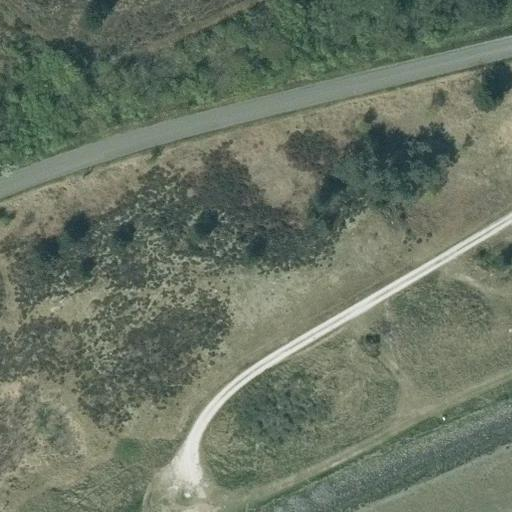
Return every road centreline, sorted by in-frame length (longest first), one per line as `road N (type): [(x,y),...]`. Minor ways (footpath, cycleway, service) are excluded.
road 1 (unclassified): [(0,189),(283,102),(511,45)]
road 2 (unclassified): [(511,218),(249,378),(210,416),(184,472)]
